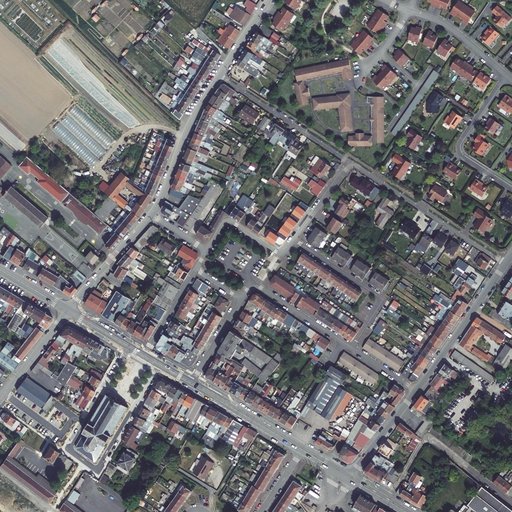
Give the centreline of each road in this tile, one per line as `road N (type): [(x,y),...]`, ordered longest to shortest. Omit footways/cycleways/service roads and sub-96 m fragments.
road 1 (residential): [(130,346),(68,450),(92,467),(159,363)]
road 2 (residential): [(504,263),(350,162)]
road 3 (residential): [(294,239),(382,299),(352,347)]
road 4 (residential): [(350,162),(218,76)]
road 5 (residential): [(511,189),(457,149),(505,74)]
road 6 (residential): [(416,390),(504,263)]
road 7 (tertiary): [(151,214),(218,76)]
road 8 (residential): [(241,299),(252,283),(352,347)]
road 9 (secondary): [(302,449),(191,382)]
road 10 (tertiary): [(68,310),(151,214)]
road 11 (residential): [(294,239),(279,253),(227,218),(206,250)]
